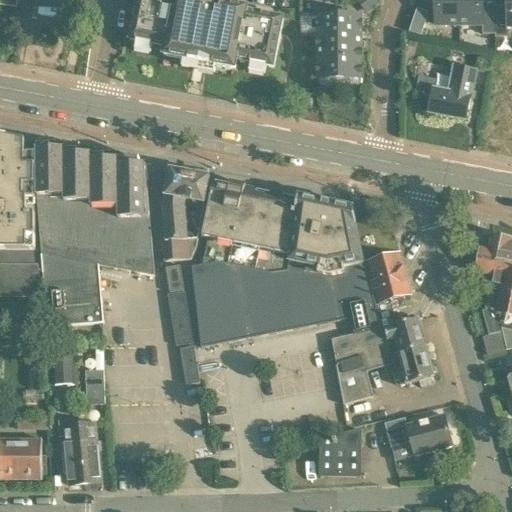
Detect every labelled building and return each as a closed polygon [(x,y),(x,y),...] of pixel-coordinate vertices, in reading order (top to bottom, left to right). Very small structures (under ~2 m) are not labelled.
[(38,0),(37,8),(75,14),(77,0),(38,0)] [(137,0),(130,40),(165,47),(164,56),(235,70),(237,61),(273,68),(282,19),(246,12),(247,9),(228,5),(229,2),(216,0),(137,0)] [(377,4),(374,0),(359,0),(368,11),(377,4)] [(458,0),(435,0),(435,10),(435,26),(459,26),(458,0)] [(482,0),(458,0),(459,26),(482,26),(482,35),(495,35),(495,10),(482,10),(482,0)] [(495,13),(495,35),(495,38),(508,38),(508,29),(511,28),(511,0),(507,0),(507,13),(495,13)] [(417,10),(409,33),(420,37),(428,13),(417,10)] [(361,17),(301,17),(301,37),(317,37),(317,77),(317,80),(319,80),(319,85),(320,86),(335,86),(336,85),(335,80),(362,79),(362,77),(361,77),(361,17)] [(491,61),(479,59),(477,70),(489,72),(491,61)] [(433,91),(429,113),(466,121),(475,72),(455,68),(449,94),(433,91)] [(511,71),(510,72),(498,134),(511,136),(511,71)] [(25,142),(0,137),(0,250),(35,251),(35,198),(36,155),(25,155),(25,142)] [(51,312),(51,325),(103,325),(100,280),(143,278),(154,277),(145,166),(118,166),(118,160),(91,161),(91,155),(64,155),(64,150),(36,150),(35,198),(35,251),(35,266),(45,266),(46,312),(51,312)] [(167,188),(163,207),(166,242),(164,242),(165,263),(191,261),(197,248),(198,238),(208,186),(209,178),(168,171),(165,187),(164,187),(164,188),(167,188)] [(350,320),(353,337),(382,330),(381,327),(356,227),(356,226),(353,209),(298,198),(298,199),(245,187),(230,184),(229,190),(213,186),(202,239),(208,240),(202,266),(191,268),(201,349),(222,345),(350,320)] [(357,226),(356,227),(381,327),(396,323),(393,311),(406,308),(403,298),(411,296),(400,255),(399,256),(391,227),(384,229),(382,220),(368,218),(357,226)] [(500,343),(504,342),(500,313),(511,244),(511,242),(489,238),(490,236),(483,235),(476,242),(474,252),(476,252),(475,257),(479,257),(476,272),(485,273),(483,284),(490,310),(482,312),(488,336),(498,333),(500,343)] [(500,313),(504,342),(506,351),(508,351),(511,349),(511,244),(500,313)] [(35,266),(35,251),(0,250),(0,297),(35,298),(35,266)] [(165,269),(169,294),(183,291),(179,267),(165,269)] [(167,295),(176,347),(193,344),(184,292),(167,295)] [(382,330),(353,337),(332,341),(344,407),(373,398),(366,373),(395,365),(394,363),(407,360),(405,353),(425,347),(417,321),(382,330)] [(94,373),(85,373),(86,407),(103,406),(102,346),(95,345),(94,373)] [(72,346),(46,348),(49,389),(75,388),(72,346)] [(429,364),(425,347),(405,353),(407,360),(394,363),(395,365),(396,370),(394,376),(396,385),(400,388),(433,379),(432,376),(435,373),(433,365),(429,364)] [(180,350),(186,386),(200,384),(194,348),(180,350)] [(506,380),(503,383),(506,393),(510,394),(511,394),(511,395),(511,394),(511,367),(509,368),(511,377),(508,378),(508,379),(506,380)] [(411,444),(415,458),(452,448),(443,416),(406,427),(404,419),(384,425),(391,450),(411,444)] [(77,421),(58,423),(64,475),(68,475),(69,487),(85,485),(79,427),(78,427),(77,421)] [(93,425),(79,427),(85,485),(101,484),(96,442),(95,442),(93,425)] [(319,478),(360,478),(361,432),(320,440),(319,478)] [(0,440),(0,481),(41,482),(42,441),(0,440)]
